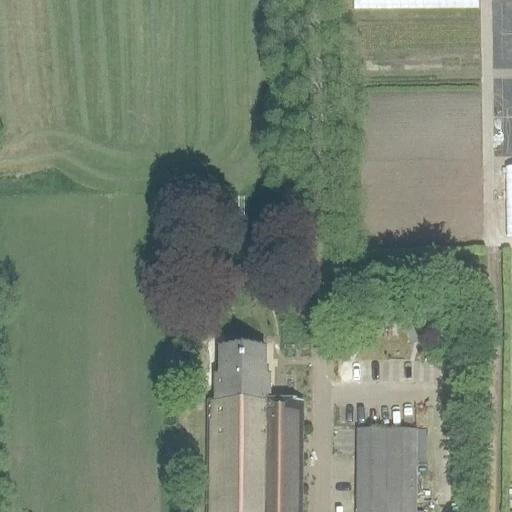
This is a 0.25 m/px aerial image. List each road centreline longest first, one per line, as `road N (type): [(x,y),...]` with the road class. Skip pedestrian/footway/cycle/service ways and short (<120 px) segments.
road 1 (track): [(488,511),(481,297),(447,277),(346,287),(317,268)]
road 2 (track): [(317,268),(311,0)]
